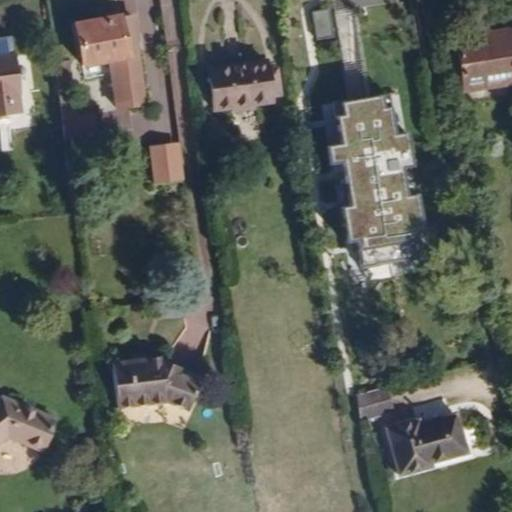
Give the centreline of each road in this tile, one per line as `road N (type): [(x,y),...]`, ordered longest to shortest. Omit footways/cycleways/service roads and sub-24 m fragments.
road 1 (unknown): [(480,387),(496,343),(415,0)]
road 2 (unknown): [(193,344),(212,275),(156,0)]
